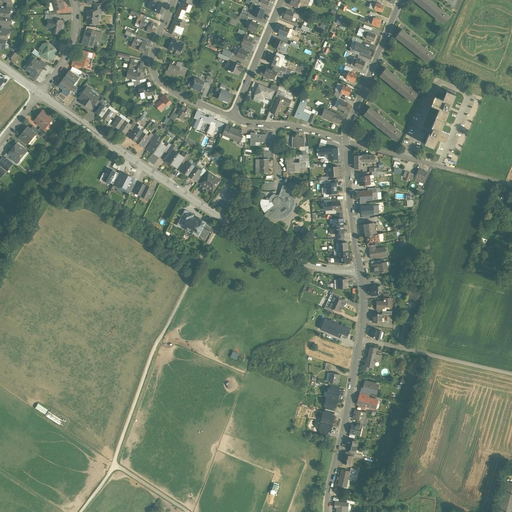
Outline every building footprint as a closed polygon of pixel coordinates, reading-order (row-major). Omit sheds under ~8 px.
[(62,0),(53,2),(55,10),(55,11),(57,10),(64,8),(62,0)] [(152,0),(149,0),(147,7),(151,9),(152,8),(155,9),(155,10),(156,10),(155,12),(159,13),(162,5),(158,3),(157,4),(152,2),(152,0)] [(412,0),(443,24),(450,16),(443,11),(443,10),(441,8),(441,9),(429,0),(412,0)] [(188,4),(181,1),(181,2),(182,2),(180,8),(179,7),(179,8),(177,14),(182,17),(185,10),(189,12),(188,11),(191,6),(192,6),(188,4)] [(384,6),(376,3),(376,4),(374,9),(374,10),(381,12),(384,6)] [(257,7),(253,15),(262,19),(264,14),(263,14),(264,10),(257,7)] [(5,10),(0,9),(0,16),(9,18),(10,11),(5,10)] [(289,11),(286,10),(283,17),(286,19),(285,21),(288,22),(289,20),(291,21),(291,20),(292,18),(294,13),(292,13),(293,11),(290,10),(289,11)] [(94,11),(88,11),(87,24),(99,25),(99,14),(98,14),(98,12),(94,11)] [(9,18),(0,16),(0,24),(1,24),(5,25),(9,25),(10,18),(9,18)] [(174,23),(173,23),(172,23),(173,23),(170,30),(176,32),(179,26),(183,27),(182,27),(184,21),(185,22),(185,21),(181,19),(174,17),(176,18),(174,23)] [(149,23),(145,21),(145,19),(142,18),(139,27),(143,29),(144,27),(147,29),(147,30),(147,31),(151,33),(154,24),(150,22),(149,23)] [(381,21),(374,18),(372,21),(371,24),(379,27),(381,21)] [(54,20),(54,21),(48,20),(47,27),(52,28),(52,33),(60,34),(61,25),(62,25),(62,21),(54,20)] [(251,21),(248,29),(256,32),(259,24),(251,21)] [(290,28),(281,25),(278,33),(287,36),(290,28)] [(94,31),(90,30),(89,32),(87,31),(87,32),(85,38),(84,38),(82,45),(92,48),(95,38),(100,40),(101,33),(95,31),(97,27),(95,27),(94,31)] [(409,35),(404,31),(402,29),(395,37),(428,63),(434,55),(427,50),(428,49),(425,47),(425,48),(411,37),(412,36),(409,34),(409,35)] [(2,31),(0,30),(0,38),(5,40),(6,40),(7,36),(9,35),(9,32),(2,31)] [(376,35),(365,31),(363,35),(364,35),(363,38),(373,41),(376,35)] [(245,35),(243,39),(241,38),(240,42),(241,43),(250,46),(253,39),(245,35)] [(137,39),(135,38),(131,47),(136,49),(136,47),(139,49),(140,49),(139,51),(143,52),(147,44),(142,42),(142,43),(137,41),(137,39)] [(287,43),(277,39),(273,47),(281,50),(283,46),(285,47),(287,43)] [(63,43),(54,40),(51,44),(58,49),(63,43)] [(176,42),(171,40),(168,48),(172,50),(172,49),(173,49),(173,48),(176,50),(176,51),(181,53),(184,44),(181,43),(181,45),(176,43),(176,42)] [(361,43),(357,42),(354,50),(359,52),(362,44),(361,43)] [(56,49),(48,43),(48,44),(47,44),(45,44),(44,45),(43,44),(39,49),(40,50),(40,51),(40,53),(41,54),(40,55),(48,60),(48,59),(49,60),(51,59),(52,58),(53,59),(57,54),(56,53),(56,52),(56,50),(55,50),(56,49)] [(371,48),(362,44),(359,52),(368,55),(371,48)] [(239,48),(239,49),(236,48),(234,53),(237,54),(236,56),(244,59),(247,52),(239,48)] [(94,54),(82,51),(79,63),(78,65),(87,68),(88,62),(89,62),(90,62),(92,62),(94,54)] [(276,56),(272,54),(269,62),(273,64),(277,66),(279,61),(278,61),(279,57),(276,56)] [(39,62),(34,58),(30,64),(40,71),(43,67),(44,68),(45,66),(39,62)] [(365,62),(357,58),(354,66),(362,69),(365,62)] [(139,62),(139,63),(133,62),(134,60),(131,59),(129,69),(134,70),(134,68),(138,69),(138,71),(142,72),(144,63),(139,62)] [(244,67),(232,62),(228,70),(232,72),(238,75),(239,71),(242,72),(244,67)] [(40,71),(30,64),(26,69),(31,73),(37,78),(38,76),(37,75),(40,71)] [(176,67),(170,64),(167,71),(166,71),(165,73),(169,75),(170,73),(177,76),(180,69),(176,67)] [(273,64),(271,67),(273,68),(285,73),(287,69),(278,65),(277,66),(273,64)] [(180,69),(178,73),(184,76),(187,69),(183,67),(182,69),(180,69)] [(285,73),(273,68),(272,71),(277,73),(276,75),(287,80),(287,79),(289,75),(285,73)] [(412,88),(409,86),(409,87),(395,76),(396,75),(394,73),(393,74),(388,70),(386,68),(379,76),(412,102),(418,94),(411,89),(412,88)] [(272,71),(267,69),(265,73),(261,71),(260,75),(266,77),(267,76),(274,80),(276,75),(277,73),(272,71)] [(142,72),(138,71),(137,73),(133,72),(134,71),(128,70),(126,78),(131,79),(136,78),(136,77),(141,76),(142,72)] [(78,78),(69,71),(64,79),(72,84),(74,81),(76,82),(78,78)] [(357,74),(349,71),(346,79),(354,82),(357,74)] [(205,82),(195,78),(193,83),(195,83),(193,88),(196,89),(196,90),(200,92),(205,82)] [(72,84),(64,79),(59,86),(64,90),(64,89),(68,92),(70,89),(70,88),(69,87),(71,84),(74,86),(72,84)] [(150,82),(146,83),(146,84),(140,85),(140,83),(137,84),(138,86),(139,93),(144,92),(144,91),(147,90),(148,90),(148,92),(152,91),(150,82)] [(274,91),(259,85),(255,95),(260,98),(261,95),(271,99),(274,91)] [(352,88),(343,85),(340,93),(341,93),(349,96),(352,88)] [(87,87),(84,92),(79,99),(84,102),(84,103),(91,108),(90,109),(91,109),(94,105),(97,100),(98,98),(89,92),(91,90),(87,87)] [(225,91),(222,90),(219,96),(220,96),(218,99),(223,101),(223,100),(229,102),(232,94),(225,91)] [(439,109),(425,144),(433,148),(437,139),(445,142),(449,134),(441,130),(455,95),(447,91),(443,100),(435,97),(431,105),(439,109)] [(280,96),(279,95),(278,97),(272,113),(277,115),(282,104),(289,107),(292,101),(280,96)] [(165,96),(161,99),(162,100),(158,104),(157,103),(154,104),(160,111),(164,108),(163,107),(166,105),(167,104),(168,106),(171,103),(165,96)] [(100,101),(97,106),(99,108),(101,105),(105,100),(102,99),(100,101)] [(302,100),(294,117),(298,119),(299,116),(305,119),(308,113),(302,111),(303,109),(305,109),(308,102),(302,100)] [(348,104),(341,101),(338,108),(345,111),(348,104)] [(99,108),(95,113),(101,117),(107,109),(101,105),(99,108)] [(190,110),(182,105),(180,109),(181,110),(178,115),(176,114),(175,116),(183,121),(185,117),(184,116),(186,113),(187,113),(188,113),(190,110)] [(393,126),(379,115),(380,114),(378,112),(377,113),(372,109),(373,109),(370,107),(363,115),(396,141),(402,133),(395,127),(396,126),(393,125),(393,126)] [(107,109),(101,117),(108,122),(113,113),(107,109)] [(325,109),(322,116),(333,121),(333,120),(340,123),(343,117),(325,109)] [(44,115),(41,113),(36,119),(39,122),(37,124),(41,127),(43,129),(44,129),(52,118),(46,113),(44,115)] [(209,116),(209,118),(200,114),(199,118),(198,118),(197,119),(194,127),(199,130),(203,121),(211,125),(214,120),(214,118),(209,116)] [(116,120),(113,125),(119,129),(125,121),(119,117),(116,120)] [(221,123),(214,120),(211,125),(207,133),(212,135),(215,130),(217,131),(221,123)] [(125,121),(119,129),(125,134),(129,128),(131,125),(125,121)] [(242,131),(227,125),(226,126),(223,134),(224,134),(223,135),(240,142),(242,136),(241,136),(242,134),(240,134),(242,131)] [(38,130),(33,126),(30,130),(36,134),(39,131),(38,130)] [(30,131),(27,128),(19,138),(28,144),(36,134),(30,130),(30,131)] [(137,128),(135,130),(130,137),(136,141),(143,132),(137,128)] [(143,132),(136,141),(142,145),(147,138),(148,136),(143,132)] [(267,135),(256,135),(256,133),(251,133),(250,146),(256,146),(256,143),(267,143),(267,135)] [(298,137),(293,137),(292,148),(299,148),(299,146),(305,147),(305,138),(298,138),(298,137)] [(147,138),(142,145),(145,147),(151,139),(150,139),(150,140),(147,138)] [(153,141),(148,148),(154,152),(160,143),(154,139),(153,141)] [(160,143),(154,152),(160,156),(165,149),(165,147),(160,143)] [(17,144),(9,153),(14,157),(12,159),(14,161),(16,158),(19,161),(23,156),(22,155),(25,151),(17,144)] [(338,148),(327,149),(325,148),(319,146),(319,157),(325,156),(325,154),(328,154),(328,160),(338,159),(338,155),(338,153),(338,148)] [(178,154),(172,150),(171,152),(166,159),(172,163),(178,154)] [(9,153),(7,151),(4,156),(7,158),(11,162),(12,159),(14,157),(9,153)] [(359,156),(359,153),(353,153),(353,161),(354,161),(355,169),(363,169),(362,161),(370,161),(370,163),(374,163),(374,155),(359,156)] [(178,154),(172,163),(177,167),(182,160),(183,158),(178,154)] [(294,157),(285,157),(285,164),(287,164),(287,172),(294,172),(294,163),(294,157)] [(302,158),(299,158),(299,163),(294,163),(294,172),(299,172),(299,169),(305,169),(306,160),(306,158),(302,158)] [(3,159),(1,159),(0,160),(0,166),(5,171),(8,168),(9,168),(11,166),(5,161),(3,159)] [(264,160),(260,160),(260,173),(268,173),(268,166),(269,166),(269,159),(264,159),(264,160)] [(186,165),(182,171),(189,176),(195,167),(188,163),(186,165)] [(195,167),(189,176),(195,180),(199,175),(201,171),(195,167)] [(338,167),(327,167),(327,177),(339,176),(338,167)] [(107,181),(113,184),(115,179),(118,174),(109,169),(106,174),(102,181),(106,183),(107,181)] [(427,172),(418,169),(414,180),(419,182),(420,180),(424,181),(427,172)] [(206,171),(200,179),(202,181),(208,172),(206,171)] [(202,181),(201,183),(204,185),(206,186),(209,188),(208,189),(212,192),(217,185),(215,184),(217,181),(214,178),(215,177),(208,172),(202,181)] [(123,174),(121,177),(120,177),(118,181),(116,186),(121,188),(127,176),(123,174)] [(369,175),(358,176),(358,181),(359,181),(360,185),(370,185),(369,175)] [(129,177),(127,176),(121,188),(128,191),(128,190),(131,185),(134,179),(129,176),(129,177)] [(135,191),(134,193),(141,196),(146,186),(139,182),(139,183),(135,191)] [(330,183),(325,183),(325,188),(326,188),(326,194),(332,194),(337,194),(336,183),(330,183)] [(283,185),(278,198),(277,197),(276,198),(275,194),(272,195),(270,197),(269,200),(269,203),(273,203),(273,204),(274,205),(265,214),(265,215),(265,214),(269,217),(272,218),(277,219),(281,218),(285,217),(288,215),(290,212),(292,209),(294,205),(294,200),(293,196),(291,193),(292,193),(288,188),(283,185)] [(146,186),(141,196),(147,199),(148,198),(152,190),(153,189),(146,186)] [(368,192),(360,192),(360,200),(360,201),(365,200),(372,200),(371,193),(371,191),(368,192)] [(269,200),(260,199),(260,203),(261,206),(263,211),(265,214),(274,205),(273,204),(273,203),(269,203),(269,200)] [(339,201),(331,202),(331,204),(331,210),(336,210),(340,210),(340,209),(339,201)] [(361,207),(362,215),(373,214),(373,206),(369,206),(361,207)] [(184,212),(179,223),(178,224),(182,226),(185,228),(192,232),(195,234),(200,237),(203,239),(203,240),(204,240),(211,228),(204,224),(198,221),(198,222),(190,218),(192,216),(184,212)] [(336,219),(333,219),(333,223),(331,223),(332,226),(333,226),(343,226),(343,218),(342,218),(336,219)] [(373,223),(363,224),(365,236),(367,236),(377,234),(375,228),(374,228),(373,223)] [(377,234),(367,236),(368,241),(367,242),(367,244),(375,242),(379,242),(379,238),(378,234),(377,234)] [(347,242),(339,243),(340,251),(348,250),(347,242)] [(369,250),(370,258),(386,256),(385,247),(376,249),(369,250)] [(348,250),(340,251),(340,255),(339,255),(339,257),(335,257),(335,261),(339,262),(348,262),(348,257),(349,257),(349,250),(348,250)] [(386,262),(371,265),(372,268),(373,268),(374,274),(386,272),(385,268),(387,268),(386,262)] [(347,279),(336,280),(336,284),(338,284),(338,289),(347,288),(348,288),(348,283),(347,283),(347,279)] [(381,285),(374,286),(374,287),(370,288),(371,296),(378,295),(378,291),(381,290),(381,285)] [(418,293),(409,290),(407,300),(416,302),(418,293)] [(339,298),(334,296),(334,297),(331,302),(342,307),(345,301),(339,298)] [(384,302),(377,301),(377,308),(382,308),(384,308),(384,307),(391,307),(391,298),(384,298),(384,300),(383,300),(383,301),(384,301),(384,302)] [(342,307),(331,302),(329,306),(329,307),(334,309),(340,312),(342,307)] [(381,314),(372,314),(372,318),(373,318),(373,322),(381,322),(383,322),(383,318),(381,317),(381,314)] [(340,326),(324,319),(320,329),(337,336),(337,335),(340,337),(341,333),(347,335),(350,328),(344,326),(343,327),(340,326)] [(407,323),(405,323),(400,336),(407,338),(412,325),(411,325),(412,323),(407,321),(407,323)] [(380,331),(372,329),(371,332),(370,332),(369,336),(378,338),(378,337),(380,331)] [(368,359),(366,358),(364,369),(368,370),(369,367),(373,368),(375,360),(376,360),(380,361),(381,355),(375,354),(376,348),(370,347),(369,351),(370,351),(368,359)] [(233,351),(230,357),(237,360),(240,354),(233,351)] [(340,375),(331,373),(330,382),(338,383),(339,378),(340,378),(340,375)] [(378,384),(367,381),(366,385),(364,384),(363,388),(363,390),(370,391),(376,393),(378,384)] [(338,391),(330,389),(328,389),(327,394),(328,394),(328,397),(338,399),(339,394),(338,394),(338,391)] [(368,397),(361,396),(360,397),(359,397),(357,404),(374,408),(375,405),(376,404),(377,400),(368,398),(368,397)] [(338,399),(328,397),(327,401),(326,401),(325,405),(326,406),(326,410),(334,411),(335,404),(336,405),(338,399)] [(334,411),(326,410),(325,413),(323,413),(322,418),(323,418),(322,422),(332,424),(333,419),(332,419),(334,411)] [(366,412),(355,410),(353,418),(357,420),(363,421),(366,412)] [(332,424),(322,422),(322,425),(321,425),(319,430),(321,430),(320,434),(329,436),(330,429),(331,429),(332,424)] [(361,427),(351,425),(349,433),(357,435),(358,431),(360,431),(361,427)] [(357,442),(348,440),(346,448),(349,449),(355,450),(357,442)] [(345,454),(343,463),(350,464),(351,456),(345,454)] [(350,471),(341,469),(337,485),(346,487),(350,471)] [(511,511),(511,483),(505,481),(496,511),(511,511)] [(348,503),(335,502),(335,507),(337,507),(336,511),(345,511),(346,508),(347,508),(348,503)]
